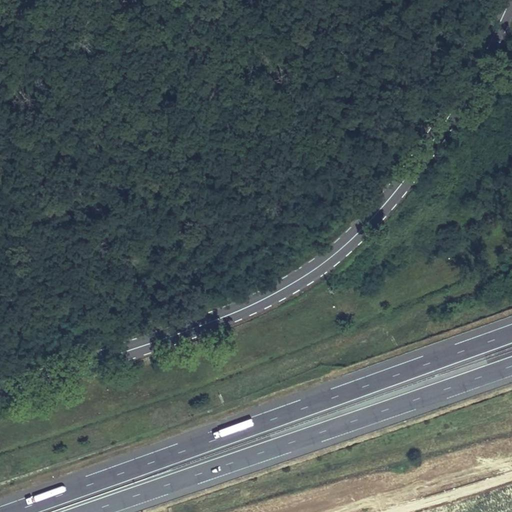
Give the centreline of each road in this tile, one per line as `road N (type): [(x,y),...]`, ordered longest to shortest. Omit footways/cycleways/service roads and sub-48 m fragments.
road 1 (primary): [(506,0),(435,146),(333,255),(215,321),(0,391)]
road 2 (motorway): [(511,333),(13,511)]
road 3 (motorway): [(88,511),(511,365)]
